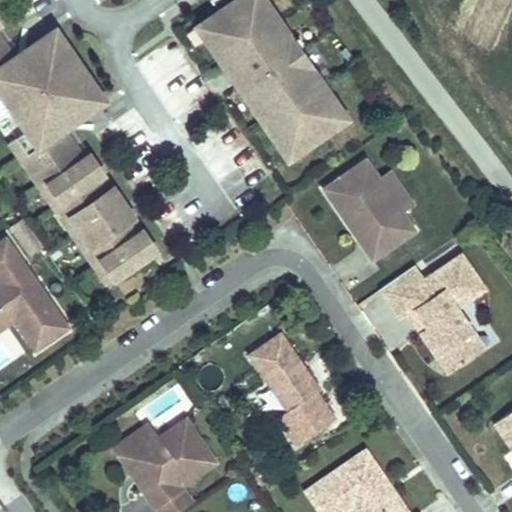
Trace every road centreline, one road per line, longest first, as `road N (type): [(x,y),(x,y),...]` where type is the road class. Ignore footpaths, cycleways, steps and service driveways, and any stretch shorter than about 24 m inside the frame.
road 1 (residential): [(475,511),(297,258),(265,250),(0,437)]
road 2 (unclassified): [(511,191),(364,0)]
road 3 (residential): [(115,25),(228,190)]
